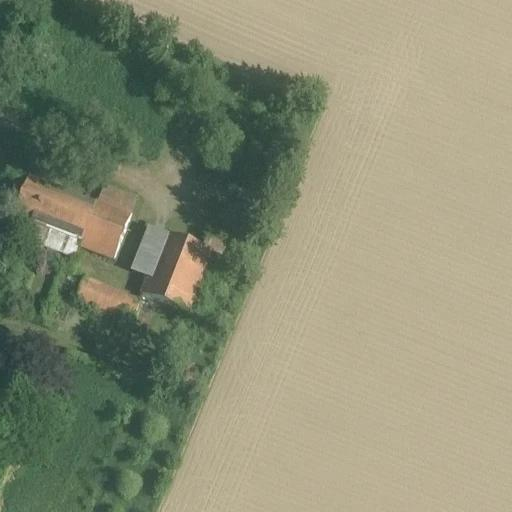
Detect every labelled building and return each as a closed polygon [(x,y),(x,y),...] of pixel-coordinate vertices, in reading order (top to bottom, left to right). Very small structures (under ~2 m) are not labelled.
[(71,199),(29,182),(15,217),(32,224),(25,242),(26,242),(26,241),(73,259),(72,263),(73,263),(79,248),(94,208),(71,199)] [(128,222),(94,208),(79,248),(114,261),(131,217),(130,216),(128,222)] [(148,281),(165,236),(167,233),(149,226),(130,275),(148,281)] [(211,254),(165,236),(148,281),(142,298),(187,316),(211,254)] [(103,292),(84,284),(76,303),(95,311),(103,292)] [(131,303),(103,292),(95,311),(123,323),(131,303)] [(139,307),(131,303),(123,323),(132,326),(139,307)]
